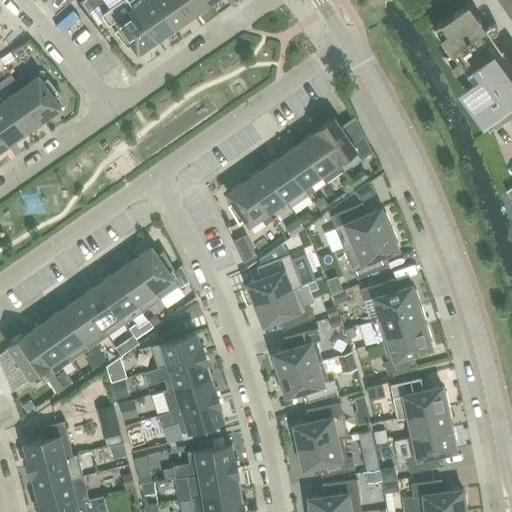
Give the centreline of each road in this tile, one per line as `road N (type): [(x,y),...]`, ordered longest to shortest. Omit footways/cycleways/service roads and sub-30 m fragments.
road 1 (unclassified): [(347,43),(410,154),(447,242),(493,393),(511,495)]
road 2 (residential): [(154,176),(227,327),(259,422),(275,511)]
road 3 (residential): [(347,43),(154,176)]
road 4 (residential): [(270,0),(109,112)]
road 5 (residential): [(154,176),(0,288)]
road 6 (residential): [(17,0),(109,112)]
road 7 (residential): [(109,112),(0,189)]
